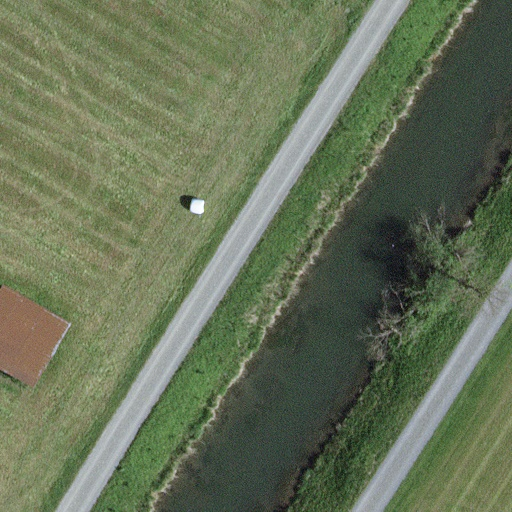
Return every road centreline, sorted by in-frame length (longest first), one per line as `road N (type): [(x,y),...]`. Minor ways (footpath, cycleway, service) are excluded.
road 1 (track): [(80,511),(398,0)]
road 2 (track): [(511,293),(373,511)]
